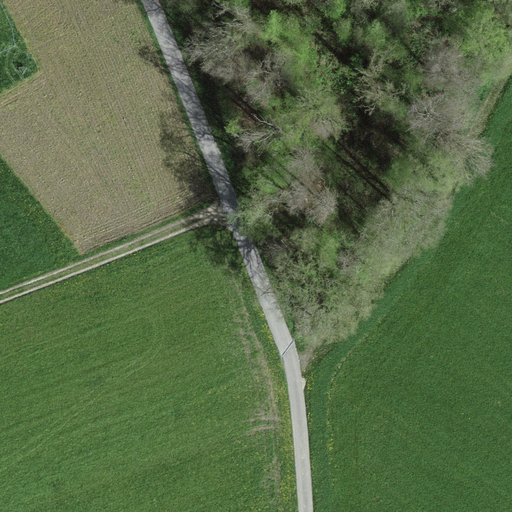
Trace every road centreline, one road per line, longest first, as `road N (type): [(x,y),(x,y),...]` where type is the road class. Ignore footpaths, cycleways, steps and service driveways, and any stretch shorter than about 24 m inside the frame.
road 1 (unclassified): [(293,391),(269,294),(146,0)]
road 2 (track): [(0,295),(231,207)]
road 3 (unclassified): [(293,391),(300,511)]
